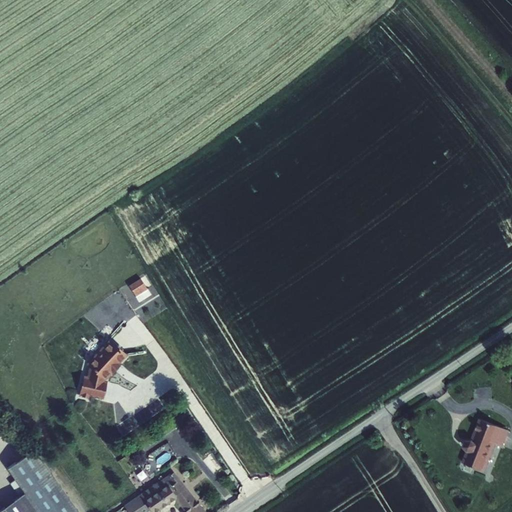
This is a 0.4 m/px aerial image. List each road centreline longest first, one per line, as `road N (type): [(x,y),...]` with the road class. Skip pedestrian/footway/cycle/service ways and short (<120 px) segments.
road 1 (unclassified): [(511,327),(235,511)]
road 2 (track): [(511,121),(405,0)]
